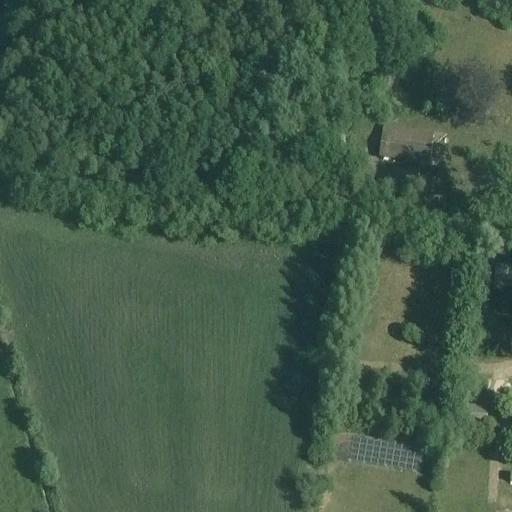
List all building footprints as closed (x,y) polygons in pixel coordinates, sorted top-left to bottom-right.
[(378,160),(430,167),(433,143),(381,136),(378,160)] [(419,182),(417,195),(432,197),(434,184),(419,182)] [(444,213),(446,202),(423,199),(422,210),(444,213)] [(511,281),(511,268),(496,268),(495,280),(511,281)] [(486,333),(505,338),(511,308),(493,304),(486,333)] [(378,412),(379,392),(366,392),(365,412),(378,412)] [(434,422),(450,422),(451,402),(435,401),(434,422)] [(471,422),(488,420),(486,408),(470,410),(471,422)]
